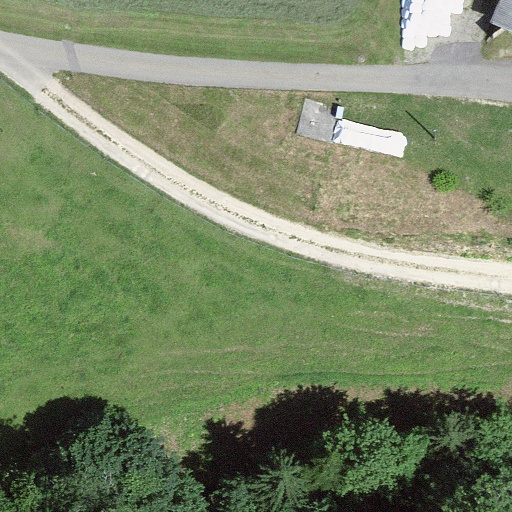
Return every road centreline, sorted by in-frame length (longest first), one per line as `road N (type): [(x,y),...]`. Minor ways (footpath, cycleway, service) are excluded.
road 1 (track): [(0,46),(71,111),(196,193),(338,248),(511,283)]
road 2 (unclassified): [(0,45),(192,71),(511,90)]
